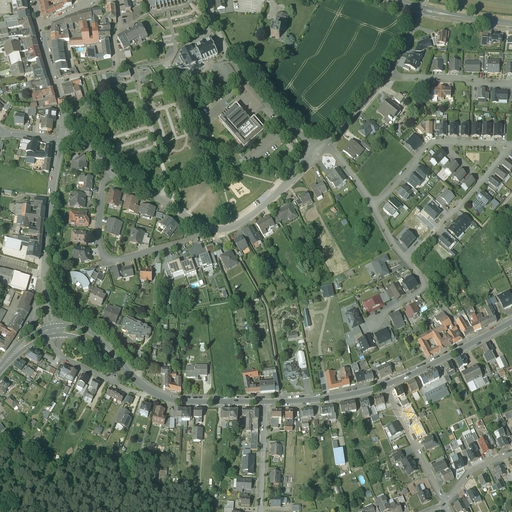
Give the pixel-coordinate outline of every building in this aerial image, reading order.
[(25,0),(16,2),(17,9),(18,12),(24,11),(24,10),(28,9),(25,0)] [(47,0),(39,2),(43,19),(53,15),(51,10),(49,10),(47,4),(47,0)] [(60,0),(61,1),(62,5),(63,9),(72,6),(70,0),(60,0)] [(134,0),(132,1),(124,2),(126,11),(127,11),(127,12),(131,11),(130,11),(130,7),(131,7),(131,5),(137,4),(136,0),(134,0)] [(148,0),(149,1),(148,2),(148,3),(149,2),(150,5),(148,5),(148,6),(150,5),(151,10),(150,11),(151,11),(152,10),(156,9),(156,11),(157,10),(157,9),(160,8),(160,10),(161,9),(161,8),(163,7),(164,9),(165,9),(164,7),(167,6),(167,8),(168,8),(168,6),(170,6),(171,7),(172,7),(171,5),(174,5),(174,6),(175,6),(175,5),(178,4),(178,5),(179,5),(178,4),(181,3),(181,5),(182,5),(182,3),(185,2),(186,3),(186,2),(187,2),(188,0),(148,0)] [(224,1),(216,2),(217,10),(219,10),(225,9),(224,1)] [(58,6),(51,10),(53,15),(60,11),(58,6)] [(115,7),(107,8),(108,13),(108,16),(116,16),(115,7)] [(28,9),(24,10),(24,11),(18,12),(18,15),(19,17),(10,18),(9,17),(4,18),(5,24),(18,22),(30,20),(29,12),(28,13),(28,9)] [(91,12),(78,15),(79,23),(80,24),(84,23),(86,23),(92,21),(92,19),(91,12)] [(287,16),(278,14),(277,23),(276,29),(281,30),(284,31),(287,16)] [(78,15),(71,18),(72,25),(76,24),(79,23),(78,15)] [(30,20),(18,22),(19,28),(23,27),(23,28),(24,32),(32,30),(31,26),(32,25),(30,20)] [(65,20),(58,23),(58,27),(62,27),(62,29),(61,29),(62,32),(63,32),(63,33),(68,32),(67,30),(67,28),(67,27),(65,20)] [(109,27),(104,28),(98,29),(98,33),(100,45),(102,44),(109,43),(109,40),(110,40),(109,33),(111,33),(110,27),(109,27)] [(134,30),(128,34),(135,45),(137,43),(136,42),(137,41),(139,46),(142,44),(143,46),(150,43),(148,40),(142,44),(141,42),(148,39),(141,27),(140,27),(134,31),(134,30)] [(69,29),(67,30),(68,32),(68,37),(69,41),(71,49),(77,49),(73,31),(73,28),(69,29)] [(81,29),(73,31),(77,49),(84,48),(82,34),(82,33),(81,33),(81,31),(81,29)] [(24,32),(22,32),(23,37),(23,38),(30,36),(31,40),(36,39),(33,30),(32,30),(24,32)] [(86,34),(82,34),(84,48),(100,45),(98,33),(93,33),(86,34)] [(445,38),(446,33),(441,33),(441,34),(438,34),(438,37),(435,38),(438,46),(445,44),(445,38)] [(124,51),(135,45),(128,34),(124,36),(124,37),(118,40),(118,41),(124,51)] [(8,35),(1,36),(1,37),(0,36),(0,47),(3,47),(4,47),(14,44),(13,38),(9,39),(8,35)] [(493,36),(488,36),(488,38),(487,45),(488,45),(487,47),(496,48),(496,46),(501,47),(502,37),(497,37),(497,36),(493,36)] [(31,40),(26,41),(27,46),(28,51),(38,48),(36,39),(31,40)] [(417,43),(414,53),(424,57),(426,51),(432,49),(428,39),(417,43)] [(211,41),(205,44),(205,43),(201,45),(201,46),(196,48),(195,48),(195,49),(197,52),(201,60),(202,62),(202,63),(218,56),(211,41)] [(63,42),(52,43),(53,51),(64,50),(63,42)] [(14,44),(4,47),(7,58),(19,54),(21,53),(19,48),(18,43),(14,44)] [(109,43),(102,44),(103,57),(104,61),(111,59),(109,43)] [(103,57),(96,58),(95,49),(87,51),(88,61),(97,62),(104,61),(103,57)] [(64,50),(53,51),(54,58),(65,56),(64,50)] [(189,50),(182,53),(182,55),(184,57),(181,58),(180,59),(180,60),(179,61),(182,66),(182,65),(183,66),(183,67),(185,66),(187,64),(189,67),(189,69),(196,65),(196,63),(190,51),(189,51),(189,50)] [(194,54),(192,50),(190,51),(196,63),(198,62),(194,54)] [(27,64),(28,63),(37,61),(42,60),(39,52),(30,55),(26,56),(27,60),(21,62),(22,65),(27,64)] [(19,54),(7,58),(10,68),(22,65),(21,62),(19,54)] [(65,56),(54,58),(55,66),(66,64),(65,56)] [(409,64),(408,67),(419,72),(422,63),(412,59),(410,64),(409,64)] [(42,60),(37,61),(38,67),(32,68),(32,70),(34,74),(36,73),(45,72),(42,60)] [(66,64),(55,66),(57,74),(62,73),(66,72),(68,71),(67,64),(66,64)] [(189,69),(188,70),(188,71),(191,78),(203,73),(200,66),(199,64),(196,65),(189,69)] [(22,65),(10,68),(13,79),(24,76),(23,72),(22,69),(22,65)] [(415,80),(419,72),(408,67),(407,70),(407,71),(405,76),(410,78),(415,80)] [(459,71),(450,71),(450,82),(458,82),(458,78),(459,71)] [(498,71),(488,71),(488,73),(487,82),(487,83),(498,83),(498,71)] [(442,72),(433,72),(433,81),(442,82),(442,75),(442,72)] [(479,73),(465,72),(465,82),(479,83),(479,80),(479,73)] [(68,78),(63,79),(62,73),(57,74),(60,85),(73,82),(71,77),(68,78)] [(47,77),(42,78),(43,80),(41,80),(39,80),(36,81),(36,80),(35,81),(35,84),(40,84),(41,84),(42,87),(49,86),(47,77)] [(122,78),(112,81),(113,81),(116,91),(116,92),(125,89),(125,86),(132,85),(129,78),(130,77),(129,77),(123,80),(122,78)] [(42,87),(41,88),(43,93),(46,92),(47,97),(51,96),(49,86),(42,87)] [(80,87),(72,90),(76,100),(76,101),(80,99),(78,93),(81,92),(80,87)] [(41,88),(30,90),(31,92),(30,92),(30,93),(31,93),(31,94),(32,98),(35,97),(36,97),(36,96),(36,93),(39,92),(39,93),(43,93),(41,88)] [(72,90),(63,93),(66,103),(76,100),(72,90)] [(47,97),(42,98),(44,104),(50,101),(52,105),(56,104),(53,95),(51,96),(47,97)] [(44,104),(42,98),(36,100),(35,98),(32,99),(35,109),(44,106),(44,104)] [(445,99),(437,98),(437,100),(431,99),(431,103),(433,103),(435,107),(437,107),(438,109),(441,111),(443,110),(444,107),(450,107),(450,100),(445,100),(445,99)] [(497,101),(492,100),(492,112),(497,113),(497,110),(506,110),(507,102),(497,102),(497,101)] [(56,104),(52,105),(52,107),(49,108),(50,112),(53,112),(58,112),(56,104)] [(399,104),(395,109),(400,113),(404,108),(399,104)] [(63,108),(59,108),(60,115),(64,115),(68,114),(68,110),(67,107),(63,108)] [(389,111),(384,117),(383,116),(378,122),(386,128),(384,130),(388,133),(390,130),(392,132),(392,131),(392,130),(395,126),(400,120),(389,111)] [(248,127),(242,120),(242,119),(237,114),(229,121),(229,120),(221,126),(222,127),(220,129),(245,158),(267,140),(255,127),(254,128),(253,126),(250,126),(248,127)] [(57,117),(50,117),(49,127),(54,128),(56,128),(57,117)] [(26,123),(17,122),(16,131),(25,132),(26,123)] [(49,127),(43,126),(42,136),(53,137),(54,128),(49,127)] [(395,126),(392,130),(392,131),(392,132),(390,130),(388,133),(392,135),(398,128),(395,126)] [(364,138),(363,137),(358,142),(366,148),(370,143),(369,142),(371,139),(375,143),(378,139),(369,131),(364,138)] [(431,134),(426,134),(426,135),(424,135),(422,137),(420,135),(417,139),(422,144),(422,143),(423,145),(425,145),(425,146),(431,146),(432,141),(432,134),(431,134)] [(457,135),(450,135),(450,136),(449,144),(449,146),(457,147),(457,145),(457,137),(457,135)] [(468,135),(461,135),(461,137),(460,145),(460,147),(468,147),(468,135)] [(479,135),(471,135),(471,147),(479,147),(479,144),(479,135)] [(490,135),(482,135),(482,144),(482,147),(490,147),(490,144),(490,135)] [(501,136),(493,135),(493,144),(493,147),(501,148),(501,144),(501,136)] [(30,146),(25,145),(22,157),(27,158),(30,146)] [(414,160),(421,152),(413,145),(406,153),(412,159),(414,160)] [(42,149),(30,146),(27,158),(22,157),(21,163),(27,164),(35,165),(36,160),(38,152),(39,153),(41,153),(41,152),(42,149)] [(364,160),(352,150),(343,161),(353,169),(356,165),(358,167),(364,160)] [(372,158),(363,151),(361,154),(369,161),(372,158)] [(412,159),(406,153),(403,155),(410,161),(412,159)] [(446,164),(439,159),(430,168),(437,174),(446,164)] [(80,165),(76,168),(73,168),(73,174),(76,174),(76,177),(83,178),(84,175),(88,175),(88,171),(87,171),(87,168),(88,167),(84,162),(80,165)] [(51,166),(46,165),(45,173),(43,173),(43,178),(44,178),(49,178),(51,166)] [(444,167),(440,172),(444,176),(448,172),(449,171),(444,167)] [(511,178),(511,174),(506,169),(501,175),(503,177),(509,181),(511,178)] [(444,176),(443,177),(442,178),(445,181),(446,179),(450,174),(448,172),(444,176)] [(458,177),(453,172),(450,174),(446,179),(451,184),(453,182),(458,177)] [(430,181),(424,175),(421,178),(427,184),(430,181)] [(509,181),(503,177),(501,179),(507,184),(508,185),(510,182),(509,181)] [(338,178),(331,184),(335,190),(332,192),(336,197),(346,190),(338,178)] [(421,178),(415,183),(423,191),(425,188),(427,188),(428,186),(428,185),(427,184),(421,178)] [(507,184),(499,178),(495,184),(496,185),(502,190),(503,190),(507,184)] [(462,182),(460,180),(456,184),(453,187),(459,192),(462,188),(465,185),(465,184),(466,183),(463,181),(462,182)] [(94,185),(81,183),(80,190),(85,190),(85,196),(84,196),(91,197),(93,197),(94,185)] [(423,191),(415,183),(410,189),(410,190),(417,195),(418,196),(419,196),(421,195),(421,193),(423,191)] [(335,190),(331,184),(326,187),(331,193),(332,192),(335,190)] [(502,190),(496,185),(494,188),(500,193),(501,194),(504,191),(503,190),(502,190)] [(465,191),(462,194),(468,199),(474,191),(469,186),(465,191)] [(494,188),(492,187),(488,192),(489,194),(496,199),(496,198),(500,193),(494,188)] [(417,195),(410,190),(407,193),(414,198),(417,195)] [(310,197),(316,208),(321,205),(320,204),(326,200),(324,198),(322,194),(316,197),(315,194),(310,197)] [(496,199),(489,194),(487,197),(494,202),(497,199),(496,198),(496,199)] [(406,199),(404,196),(398,202),(400,205),(400,206),(402,208),(403,207),(406,210),(412,203),(409,201),(409,200),(407,198),(406,199)] [(116,201),(111,199),(108,212),(114,213),(113,213),(115,214),(118,214),(119,214),(120,209),(121,203),(116,201)] [(454,207),(447,200),(440,207),(446,212),(447,214),(454,207)] [(81,202),(73,201),(72,210),(73,211),(74,212),(74,214),(85,215),(86,203),(81,202)] [(483,201),(476,208),(477,209),(482,217),(485,216),(491,210),(490,209),(491,209),(483,201)] [(307,203),(299,207),(300,209),(299,210),(300,212),(301,211),(304,215),(307,213),(306,212),(311,209),(307,203)] [(24,207),(24,210),(31,211),(41,213),(46,213),(47,205),(35,205),(34,208),(24,207)] [(134,206),(128,205),(125,216),(130,218),(130,219),(136,220),(136,221),(138,215),(139,209),(134,207),(134,206)] [(440,207),(439,206),(435,210),(442,216),(446,212),(440,207)] [(393,208),(388,213),(390,214),(388,215),(387,214),(383,218),(392,227),(401,216),(393,208)] [(431,214),(431,213),(436,218),(439,215),(432,209),(429,212),(431,214)] [(482,217),(477,209),(472,214),(473,216),(473,217),(475,220),(482,217)] [(495,218),(499,214),(494,209),(490,213),(495,218)] [(20,222),(22,223),(24,210),(14,210),(13,218),(20,222)] [(22,223),(29,224),(30,219),(31,211),(24,210),(22,223)] [(424,221),(430,225),(433,229),(440,222),(436,218),(431,213),(431,214),(424,221)] [(291,214),(277,222),(279,225),(281,230),(282,230),(289,226),(292,230),(298,227),(294,220),(291,214)] [(150,216),(144,215),(143,222),(142,224),(154,227),(156,217),(150,215),(150,216)] [(423,219),(420,222),(427,228),(430,225),(424,221),(423,219)] [(86,221),(80,220),(79,221),(77,221),(78,220),(73,220),(72,224),(71,224),(71,230),(76,231),(76,230),(77,230),(79,229),(84,229),(90,230),(90,228),(89,226),(86,225),(86,221)] [(30,224),(29,224),(22,223),(20,222),(19,230),(22,231),(21,233),(27,234),(28,234),(28,233),(29,227),(30,224)] [(468,228),(463,223),(460,227),(465,231),(468,228)] [(179,235),(168,226),(162,233),(169,238),(166,242),(170,246),(179,235)] [(269,226),(257,233),(266,247),(274,241),(271,237),(275,235),(271,229),(269,226)] [(123,231),(110,227),(107,235),(109,235),(108,241),(117,244),(119,239),(120,240),(123,231)] [(460,227),(459,227),(455,231),(454,231),(452,233),(453,234),(448,238),(457,246),(464,238),(465,239),(465,238),(468,235),(467,234),(471,230),(468,228),(465,231),(460,227)] [(39,228),(39,231),(38,231),(38,236),(30,234),(29,239),(39,241),(43,242),(44,228),(39,228)] [(252,237),(247,240),(249,245),(252,250),(252,251),(253,253),(254,253),(254,254),(260,251),(256,244),(252,237)] [(88,240),(79,239),(73,239),(73,247),(82,248),(88,249),(89,244),(87,243),(88,240)] [(145,242),(134,239),(131,251),(142,254),(142,252),(144,244),(145,242)] [(398,249),(407,257),(416,248),(407,240),(398,249)] [(22,251),(23,247),(19,246),(8,243),(6,252),(20,256),(22,251)] [(444,243),(439,249),(447,257),(453,251),(448,246),(444,243)] [(149,245),(144,244),(142,252),(150,254),(151,247),(148,247),(149,245)] [(242,246),(235,250),(241,261),(249,257),(244,249),(242,246)] [(28,262),(40,264),(42,252),(37,251),(30,249),(30,253),(28,262)] [(214,253),(206,256),(209,263),(209,265),(214,263),(217,262),(216,261),(214,253)] [(90,257),(78,256),(77,258),(76,258),(76,257),(75,263),(81,264),(83,270),(88,269),(88,270),(90,270),(90,269),(93,268),(92,264),(91,264),(89,260),(90,257)] [(224,264),(221,266),(228,278),(238,272),(231,260),(224,264)] [(213,275),(209,265),(209,263),(200,266),(205,279),(214,276),(213,275)] [(218,273),(214,263),(209,265),(213,275),(218,273)] [(388,269),(386,264),(373,270),(375,275),(377,274),(378,276),(375,278),(378,286),(383,283),(384,284),(389,282),(384,271),(388,269)] [(173,284),(184,280),(182,273),(180,269),(169,273),(171,279),(173,284)] [(192,269),(182,273),(184,280),(186,286),(197,282),(195,278),(192,269)] [(12,277),(0,273),(0,288),(3,290),(5,290),(8,291),(12,277)] [(122,275),(114,277),(117,287),(134,283),(134,282),(128,283),(127,276),(123,277),(122,275)] [(30,282),(12,277),(8,291),(24,295),(26,296),(30,282)] [(151,277),(147,277),(147,278),(142,277),(141,289),(146,289),(146,290),(150,290),(150,289),(152,289),(153,278),(151,278),(151,277)] [(88,279),(84,278),(82,279),(81,280),(79,281),(75,281),(72,281),(74,291),(76,290),(77,291),(78,289),(80,290),(82,291),(84,294),(84,296),(90,295),(91,293),(90,290),(92,286),(95,280),(95,279),(95,278),(89,281),(88,279)] [(106,283),(100,280),(99,282),(97,286),(103,289),(106,283)] [(406,286),(403,289),(408,296),(409,298),(417,292),(411,283),(408,285),(406,286)] [(397,292),(389,296),(391,299),(392,299),(395,303),(396,306),(403,302),(397,292)] [(6,299),(2,309),(8,312),(14,296),(8,294),(7,295),(6,299)] [(331,294),(322,296),(324,306),(334,303),(331,294)] [(391,299),(389,296),(385,299),(386,300),(389,307),(395,303),(392,299),(391,299)] [(511,305),(508,297),(497,303),(503,314),(511,309),(511,305)] [(17,315),(26,320),(33,306),(34,301),(25,298),(23,298),(17,312),(19,312),(17,315)] [(106,303),(95,298),(91,307),(97,309),(97,311),(102,313),(106,303)] [(389,307),(386,300),(383,301),(382,300),(379,302),(380,304),(383,310),(383,311),(390,308),(389,307)] [(131,304),(126,302),(122,312),(127,314),(131,304)] [(380,304),(369,310),(368,309),(364,311),(365,312),(364,315),(366,316),(367,318),(383,310),(380,304)] [(383,310),(367,318),(369,320),(384,313),(383,311),(383,310)] [(488,312),(484,314),(489,322),(493,320),(494,319),(490,311),(488,312)] [(413,312),(406,316),(408,320),(406,321),(409,325),(411,324),(417,320),(417,319),(413,312)] [(472,322),(475,321),(471,312),(463,316),(464,318),(467,324),(470,324),(472,322)] [(112,315),(109,314),(104,326),(117,331),(119,326),(122,319),(112,315)] [(26,320),(17,315),(6,334),(10,336),(15,339),(26,320)] [(356,317),(354,318),(353,317),(348,319),(348,321),(346,322),(353,336),(358,333),(362,331),(356,317)] [(443,318),(434,323),(437,328),(439,327),(446,323),(443,318)] [(464,326),(467,324),(464,318),(453,323),(457,329),(462,327),(464,326)] [(398,319),(390,323),(394,333),(403,329),(400,322),(398,319)] [(493,320),(489,322),(490,323),(485,325),(488,331),(496,327),(493,320)] [(305,335),(311,334),(309,323),(303,324),(305,335)] [(446,323),(439,327),(441,332),(443,334),(451,330),(446,323)] [(142,332),(135,328),(128,325),(127,327),(126,327),(124,333),(124,335),(123,337),(123,338),(128,339),(127,341),(133,344),(134,342),(136,342),(135,346),(138,346),(139,345),(141,345),(142,347),(144,347),(144,344),(148,344),(148,345),(149,345),(149,341),(151,341),(151,339),(151,338),(151,337),(148,336),(148,335),(147,334),(146,333),(145,333),(142,332)] [(477,325),(473,327),(475,332),(472,333),(474,337),(481,334),(477,325)] [(485,325),(479,328),(482,334),(488,331),(485,325)] [(468,337),(462,327),(457,329),(465,342),(474,337),(472,333),(469,337),(468,337)] [(10,337),(3,332),(0,336),(2,337),(8,341),(10,337)] [(441,332),(431,338),(434,342),(437,340),(441,338),(444,336),(443,334),(441,332)] [(358,333),(353,336),(354,338),(348,341),(350,345),(353,344),(361,340),(358,333)] [(386,336),(381,338),(379,339),(375,341),(379,351),(380,350),(379,349),(385,347),(385,348),(391,346),(386,336)] [(428,344),(425,346),(430,344),(426,338),(416,344),(417,346),(423,343),(427,341),(428,344)] [(361,340),(353,344),(356,349),(358,348),(358,347),(363,345),(363,344),(361,340)] [(445,345),(441,346),(437,340),(434,342),(432,342),(437,351),(438,352),(440,356),(453,349),(452,347),(451,346),(448,341),(447,341),(446,341),(443,342),(445,345)] [(452,345),(451,346),(452,347),(453,349),(453,350),(462,345),(459,340),(456,342),(452,345)] [(363,344),(363,345),(358,347),(358,348),(363,359),(374,354),(368,341),(363,344)] [(425,346),(423,343),(417,346),(422,354),(426,351),(427,351),(425,346)] [(346,347),(347,353),(356,349),(353,344),(350,345),(346,347)] [(5,345),(3,348),(0,346),(0,354),(4,356),(7,351),(9,347),(5,345)] [(489,349),(481,352),(485,359),(483,360),(486,367),(495,362),(489,349)] [(428,354),(426,351),(422,354),(427,364),(432,361),(432,360),(429,357),(428,354)] [(34,358),(28,355),(24,362),(37,369),(39,365),(40,365),(41,363),(40,363),(40,362),(38,361),(38,359),(34,357),(34,358)] [(304,359),(302,359),(302,358),(299,359),(299,360),(297,360),(300,375),(300,377),(307,375),(304,359)] [(465,360),(456,365),(460,373),(463,371),(467,370),(465,366),(467,365),(465,360)] [(507,370),(502,360),(499,362),(504,371),(507,370)] [(499,362),(495,364),(499,373),(504,371),(499,362)] [(21,368),(17,365),(15,368),(14,368),(12,370),(13,371),(12,372),(19,377),(19,376),(23,371),(24,370),(21,368)] [(357,368),(351,371),(354,378),(358,376),(359,376),(357,368)] [(450,368),(443,371),(447,378),(454,375),(450,368)] [(55,374),(48,370),(45,376),(52,380),(55,374)] [(72,374),(64,370),(62,373),(61,372),(60,374),(61,375),(58,381),(64,384),(65,385),(66,383),(67,384),(68,382),(72,374)] [(295,370),(292,371),(289,371),(289,372),(286,372),(287,377),(284,378),(286,386),(288,386),(290,386),(291,385),(291,387),(294,387),(295,387),(296,385),(296,384),(297,384),(297,385),(299,384),(301,383),(300,377),(300,375),(296,375),(295,370)] [(476,370),(470,373),(474,380),(471,381),(473,385),(475,384),(475,385),(481,382),(481,381),(476,370)] [(32,377),(23,371),(19,376),(28,382),(32,377)] [(377,375),(377,376),(378,379),(379,380),(381,379),(382,383),(391,379),(390,376),(388,371),(377,375)] [(192,374),(192,376),(187,376),(187,383),(199,383),(199,382),(207,382),(207,372),(195,372),(195,374),(192,374)] [(55,374),(52,380),(57,383),(61,375),(60,374),(56,373),(55,374)] [(465,376),(462,377),(467,388),(473,385),(471,381),(474,380),(470,373),(465,376)] [(78,378),(72,374),(68,382),(75,385),(78,378)] [(349,374),(340,376),(342,385),(348,383),(348,384),(351,383),(349,374)] [(171,375),(162,376),(162,381),(166,381),(166,395),(171,396),(172,390),(171,384),(171,379),(171,375)] [(307,375),(300,377),(301,383),(302,383),(302,385),(309,384),(307,375)] [(435,375),(429,378),(428,377),(425,379),(426,379),(419,383),(423,391),(439,384),(435,375)] [(335,377),(326,379),(329,395),(343,393),(342,388),(336,389),(334,381),(335,381),(335,377)] [(359,379),(354,381),(357,389),(366,387),(364,380),(361,380),(361,378),(359,379)] [(371,378),(364,380),(366,387),(374,385),(372,381),(371,378)] [(90,383),(84,380),(79,388),(81,389),(82,388),(86,390),(90,383)] [(481,382),(475,385),(479,393),(489,388),(486,382),(486,381),(485,381),(482,383),(481,382)] [(177,384),(177,391),(172,390),(171,396),(182,398),(181,383),(177,384)] [(342,385),(341,385),(342,388),(343,393),(350,391),(348,384),(348,383),(342,385)] [(473,385),(467,388),(471,396),(479,393),(475,385),(475,384),(473,385)] [(8,391),(1,385),(0,386),(0,396),(2,399),(4,397),(3,396),(8,391)] [(414,385),(406,389),(411,398),(412,398),(415,405),(420,403),(420,402),(416,396),(418,395),(414,385)] [(101,389),(95,386),(91,393),(98,396),(101,389)] [(274,388),(260,389),(260,393),(261,399),(275,398),(275,391),(274,389),(274,388)] [(444,389),(424,399),(426,404),(447,394),(444,389)] [(400,392),(394,395),(398,403),(400,401),(404,399),(400,392)] [(118,397),(110,393),(107,401),(114,404),(118,397)] [(90,396),(89,398),(86,403),(90,404),(93,406),(95,401),(91,399),(90,398),(91,397),(90,396)] [(125,400),(118,397),(114,404),(122,408),(125,400)] [(382,400),(374,403),(376,411),(384,409),(384,407),(383,403),(382,400)] [(8,401),(4,406),(11,412),(15,407),(8,401)] [(367,404),(359,407),(362,414),(366,413),(370,412),(367,404)] [(355,407),(347,409),(349,418),(356,416),(355,407)] [(362,414),(359,407),(357,407),(363,425),(369,423),(368,417),(363,418),(362,414)] [(147,409),(144,408),(144,409),(143,409),(141,417),(149,419),(151,411),(146,410),(147,409)] [(347,409),(340,410),(342,419),(349,418),(347,409)] [(386,414),(384,409),(376,411),(374,412),(375,413),(376,417),(386,414)] [(333,411),(327,412),(328,420),(329,424),(329,426),(336,424),(335,414),(333,414),(333,411)] [(165,416),(157,413),(154,425),(165,429),(166,424),(163,423),(165,416)] [(368,417),(369,423),(372,422),(374,427),(379,424),(378,421),(376,417),(375,413),(367,415),(368,417)] [(511,414),(503,418),(507,425),(511,422),(511,414)] [(49,417),(45,415),(41,423),(45,425),(49,417)] [(119,424),(117,429),(124,432),(129,434),(132,425),(128,423),(130,419),(124,415),(122,418),(119,424)] [(183,415),(175,415),(174,424),(175,424),(176,424),(177,424),(182,424),(183,415)] [(191,415),(183,415),(182,424),(184,424),(190,424),(191,421),(192,421),(192,419),(191,419),(191,415)] [(203,415),(195,415),(195,423),(200,423),(202,423),(203,415)] [(230,416),(222,416),(221,425),(229,425),(230,416)] [(238,416),(230,416),(229,425),(237,425),(238,416)] [(252,416),(243,416),(243,421),(246,421),(246,422),(248,422),(248,425),(252,425),(252,416)] [(293,417),(286,417),(285,425),(293,425),(293,423),(294,423),(294,420),(293,420),(293,417)] [(279,424),(273,423),(273,421),(271,421),(270,433),(278,433),(279,424)] [(308,433),(307,423),(302,423),(300,424),(301,428),(302,429),(303,433),(308,433)] [(293,425),(285,425),(285,433),(285,435),(290,436),(293,436),(293,425)] [(388,431),(393,440),(400,436),(396,428),(392,430),(388,431)] [(103,434),(97,431),(94,437),(100,440),(103,434)] [(506,431),(502,433),(502,434),(505,440),(505,442),(510,439),(506,431)] [(202,434),(194,434),(193,446),(198,447),(201,447),(202,434)] [(125,442),(120,439),(116,448),(121,450),(125,442)] [(472,439),(465,442),(468,449),(475,446),(474,445),(472,439)] [(500,442),(498,443),(500,447),(499,447),(501,452),(508,448),(505,442),(505,440),(500,442)] [(425,445),(422,446),(426,454),(435,450),(433,450),(432,447),(433,446),(431,442),(425,445)] [(452,454),(459,451),(459,449),(456,443),(449,447),(452,454)] [(488,445),(480,448),(484,457),(492,453),(490,449),(488,445)] [(275,451),(273,450),(272,454),(272,455),(271,456),(272,457),(272,461),(281,461),(281,451),(275,451)] [(345,467),(343,452),(338,453),(333,454),(335,468),(337,468),(345,467)] [(470,456),(467,457),(471,465),(479,461),(475,453),(470,456)] [(400,455),(392,459),(395,465),(400,463),(402,462),(403,461),(400,455)] [(250,461),(247,460),(247,463),(243,463),(243,467),(244,467),(243,474),(249,474),(248,478),(253,478),(253,475),(254,470),(253,470),(253,461),(250,461)] [(412,465),(410,460),(403,464),(402,462),(400,463),(403,469),(403,470),(405,474),(406,474),(408,478),(417,473),(414,469),(415,468),(413,464),(412,465)] [(458,463),(453,465),(456,473),(464,469),(460,462),(458,463)] [(441,465),(432,470),(435,477),(440,475),(443,473),(446,472),(443,465),(442,465),(442,464),(441,465)] [(502,468),(495,472),(497,477),(498,480),(500,480),(505,477),(506,477),(505,474),(502,468)] [(446,474),(444,476),(443,473),(440,475),(445,486),(450,483),(449,482),(453,480),(449,473),(446,474)] [(276,476),(271,476),(270,487),(279,487),(279,478),(280,476),(276,476)] [(485,479),(478,482),(481,489),(488,486),(485,479)] [(501,482),(497,483),(498,486),(495,488),(497,492),(497,493),(504,490),(501,482)] [(252,484),(238,483),(237,492),(243,493),(251,493),(251,491),(253,490),(253,488),(251,487),(252,484)] [(473,492),(467,495),(470,500),(471,503),(473,502),(475,506),(481,504),(477,495),(475,496),(473,492)] [(430,500),(427,493),(425,494),(422,495),(418,497),(422,506),(429,503),(428,501),(430,500)] [(247,499),(240,499),(240,505),(242,505),(242,508),(250,509),(250,508),(251,508),(251,506),(250,505),(250,501),(247,501),(247,499)] [(378,503),(380,508),(379,508),(381,511),(387,511),(389,511),(387,508),(388,508),(384,500),(378,503)] [(281,502),(272,501),(271,510),(281,510),(281,502)] [(462,503),(454,507),(456,511),(464,511),(466,511),(462,503)]
